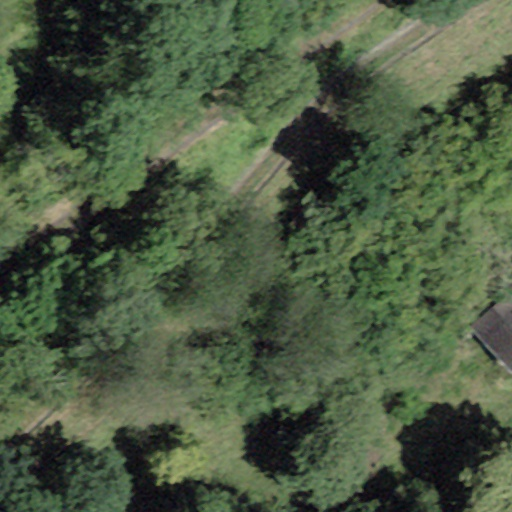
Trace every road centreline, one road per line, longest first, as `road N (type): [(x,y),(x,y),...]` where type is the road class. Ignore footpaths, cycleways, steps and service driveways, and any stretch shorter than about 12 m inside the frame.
road 1 (track): [(476,0),(391,55),(273,162),(189,274),(96,365),(0,442)]
road 2 (track): [(0,276),(380,0)]
